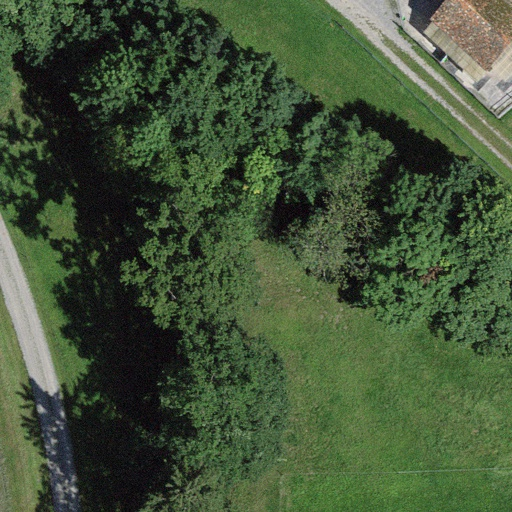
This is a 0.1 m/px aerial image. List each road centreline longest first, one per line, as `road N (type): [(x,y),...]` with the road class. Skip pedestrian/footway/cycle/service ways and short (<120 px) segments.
road 1 (track): [(0,243),(79,488),(79,511)]
road 2 (track): [(342,0),(511,152)]
